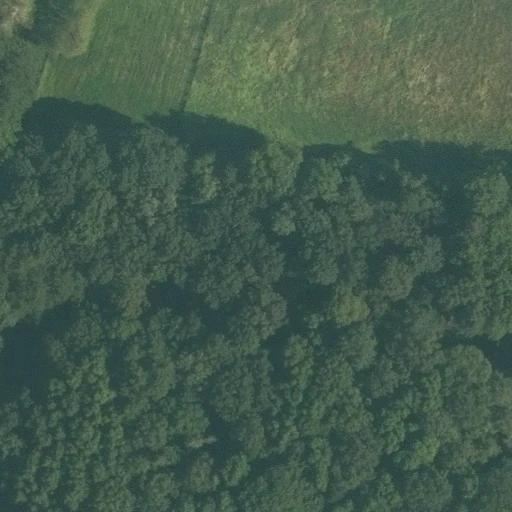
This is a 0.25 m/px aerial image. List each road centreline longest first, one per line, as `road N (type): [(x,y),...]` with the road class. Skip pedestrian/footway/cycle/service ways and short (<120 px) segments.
road 1 (track): [(511,319),(201,310)]
road 2 (track): [(0,407),(37,349),(81,316),(201,310)]
road 3 (track): [(64,0),(0,221)]
road 4 (track): [(200,167),(201,310)]
